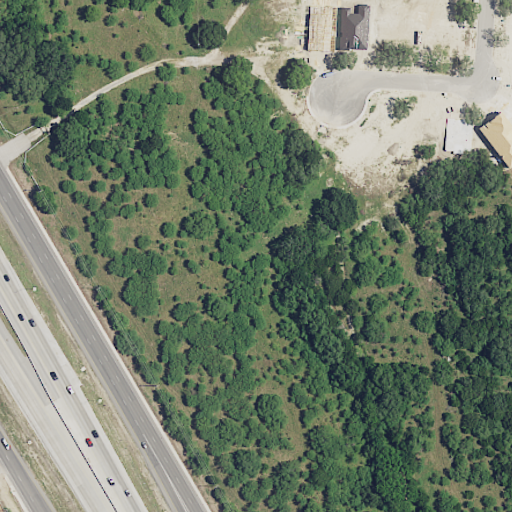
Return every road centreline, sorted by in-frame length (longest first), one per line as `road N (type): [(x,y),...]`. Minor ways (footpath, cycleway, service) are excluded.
road 1 (secondary): [(197,511),(0,179)]
road 2 (residential): [(488,0),(485,67),(466,85),(374,80),(338,94)]
road 3 (motorway): [(126,511),(58,396)]
road 4 (motorway): [(58,396),(0,285)]
road 5 (motorway): [(40,404),(103,511)]
